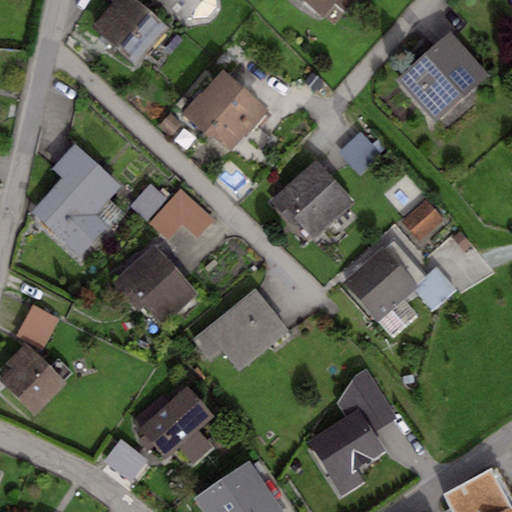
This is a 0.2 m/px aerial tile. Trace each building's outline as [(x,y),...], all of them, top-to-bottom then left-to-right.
[(169,29),(137,0),(114,0),(91,26),(134,66),(169,29)] [(158,0),(183,24),(202,0),(158,0)] [(357,0),(300,0),(324,20),(336,6),(345,14),(357,0)] [(450,36),(397,81),(436,125),(488,80),(450,36)] [(264,112),(267,109),(221,70),(184,112),(230,151),(251,127),(257,133),(271,118),(264,112)] [(382,156),(359,132),(338,153),(361,176),(382,156)] [(62,179),(31,213),(80,257),(108,226),(97,216),(122,188),(75,145),(52,170),(62,179)] [(316,162),(270,203),(295,231),(301,226),(316,242),(356,206),(316,162)] [(167,200),(151,185),(131,206),(147,221),(167,200)] [(215,220),(181,190),(150,225),(168,242),(182,226),(198,240),(215,220)] [(420,242),(443,220),(425,201),(402,223),(420,242)] [(413,290),(418,287),(427,279),(425,277),(394,242),(385,251),(383,249),(345,284),(379,322),(413,290)] [(155,246),(113,283),(139,312),(145,307),(163,327),(199,295),(155,246)] [(436,267),(425,277),(427,279),(418,287),(413,290),(431,312),(456,291),(436,267)] [(256,290),(192,339),(210,361),(223,351),(239,371),(289,332),(256,290)] [(59,318),(33,305),(17,336),(43,350),(59,318)] [(67,385),(26,345),(7,365),(12,370),(1,382),(36,416),(67,385)] [(337,405),(346,418),(359,411),(373,433),(397,420),(367,370),(355,376),(337,405)] [(149,422),(139,431),(165,460),(178,448),(194,465),(214,446),(198,429),(213,416),(187,387),(171,402),(149,422)] [(142,414),(149,422),(171,402),(163,394),(142,414)] [(346,418),(308,441),(342,496),(365,482),(357,470),(385,453),(373,433),(359,411),(346,418)] [(146,461),(120,440),(103,461),(129,482),(146,461)] [(282,511),(249,461),(194,498),(203,511),(282,511)] [(451,511),(503,511),(511,508),(489,468),(442,495),(451,511)]
